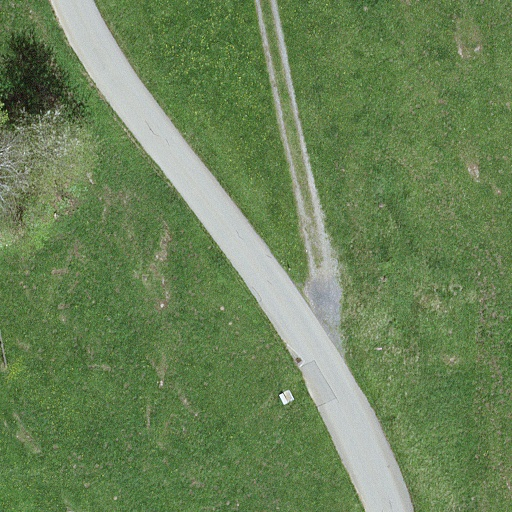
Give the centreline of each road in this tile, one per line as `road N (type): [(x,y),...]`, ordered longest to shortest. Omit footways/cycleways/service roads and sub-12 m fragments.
road 1 (unclassified): [(388,511),(364,431),(79,20),(74,0)]
road 2 (track): [(337,387),(337,269),(279,0)]
